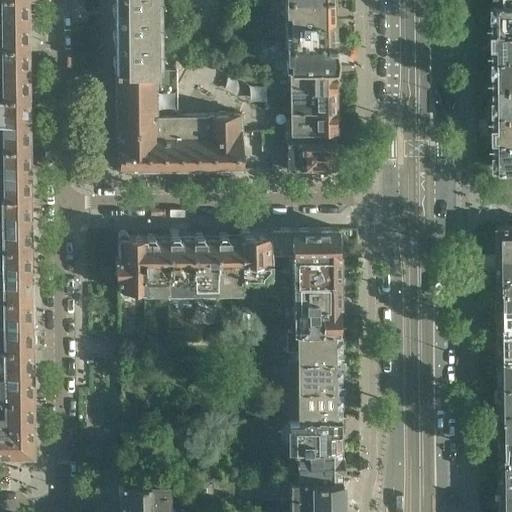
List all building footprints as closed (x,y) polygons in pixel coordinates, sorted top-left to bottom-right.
[(24,3),(27,1),(26,0),(0,0),(0,15),(24,15),(24,3)] [(160,3),(160,0),(114,0),(114,15),(156,15),(156,14),(156,3),(160,3)] [(331,19),(331,7),(334,4),(333,0),(288,0),(289,10),(285,10),(285,20),(331,19)] [(493,5),(492,5),(492,13),(493,13),(495,15),(495,28),(511,27),(511,0),(508,0),(495,0),(495,3),(493,5)] [(161,30),(161,15),(161,14),(156,14),(156,15),(114,15),(115,41),(157,41),(157,40),(156,30),(161,30)] [(27,28),(25,27),(24,15),(0,15),(0,40),(25,40),(25,38),(27,37),(27,28)] [(335,43),(334,31),(331,28),(331,19),(285,20),(285,29),(289,29),(289,43),(335,43)] [(493,32),(493,40),(495,42),(495,56),(511,55),(511,27),(495,28),(495,30),(493,32)] [(25,53),(27,52),(27,43),(25,42),(25,40),(0,40),(0,65),(25,65),(25,53)] [(161,56),(161,41),(161,40),(157,40),(157,41),(115,41),(115,68),(157,68),(157,56),(161,56)] [(335,43),(289,43),(277,44),(277,58),(285,57),(285,68),(289,68),(335,67),(335,43)] [(493,59),(493,68),(495,70),(496,83),(511,82),(511,55),(495,56),(495,57),(493,59)] [(28,79),(25,77),(25,65),(0,65),(0,90),(25,90),(25,88),(28,87),(28,79)] [(241,164),(241,112),(209,112),(209,113),(155,114),(154,80),(175,80),(175,67),(157,68),(115,68),(116,128),(117,128),(117,166),(241,164)] [(339,80),(335,73),(335,67),(289,68),(289,88),(335,88),(335,87),(339,80)] [(494,98),(493,98),(493,106),(494,106),(496,108),(496,110),(511,110),(511,82),(496,83),(496,96),(494,98)] [(335,109),(335,88),(289,88),(290,109),(335,109)] [(26,103),(28,102),(28,94),(25,92),(25,90),(0,90),(0,115),(26,116),(26,103)] [(335,124),(340,117),(335,110),(335,109),(290,109),(290,131),(336,130),(335,124)] [(494,125),(494,134),(496,136),(496,137),(511,137),(511,110),(496,110),(496,123),(494,125)] [(28,129),(26,128),(26,116),(0,115),(0,141),(26,141),(26,139),(28,137),(28,129)] [(494,153),(494,161),(495,161),(497,163),(497,166),(511,165),(511,137),(496,137),(496,150),(494,153)] [(342,159),(339,153),(336,153),(336,140),(291,140),(291,151),(287,151),(287,168),(336,167),(336,165),(339,165),(342,159)] [(26,154),(29,152),(29,144),(26,143),(26,141),(0,141),(0,166),(26,166),(26,154)] [(283,165),(283,148),(271,148),(271,165),(283,165)] [(29,180),(27,178),(26,166),(0,166),(0,191),(27,191),(27,189),(29,188),(29,180)] [(27,204),(29,203),(29,195),(27,193),(27,191),(0,191),(0,216),(27,216),(27,204)] [(30,230),(27,229),(27,216),(0,216),(0,241),(27,242),(27,240),(30,238),(30,230)] [(511,224),(497,225),(498,252),(511,252),(511,224)] [(337,241),(340,240),(340,233),(337,231),(337,227),(269,228),(269,232),(269,250),(278,250),(278,247),(291,247),(291,254),(337,253),(337,241)] [(269,264),(269,250),(269,232),(250,232),(248,228),(241,228),(238,232),(239,236),(239,270),(240,270),(264,269),(269,264)] [(143,286),(142,234),(128,234),(125,230),(120,230),(117,234),(118,286),(120,290),(132,289),(135,286),(143,286)] [(191,285),(191,237),(180,237),(177,233),(171,234),(168,237),(168,238),(166,238),(167,285),(191,285)] [(215,285),(215,237),(204,237),(201,233),(198,233),(195,233),(193,237),(191,237),(191,285),(215,285)] [(239,270),(239,236),(228,237),(228,236),(225,233),(219,233),(217,236),(217,237),(215,237),(215,285),(240,284),(240,270),(239,270)] [(167,285),(166,238),(155,238),(153,234),(142,234),(143,286),(167,285)] [(27,255),(30,253),(30,245),(27,244),(27,242),(0,241),(0,267),(28,267),(27,255)] [(511,278),(511,252),(498,252),(498,278),(511,278)] [(340,267),(337,265),(337,253),(291,254),(291,264),(296,264),(296,279),(340,278),(340,267)] [(30,280),(28,279),(28,267),(0,267),(0,292),(28,292),(28,290),(30,289),(30,280)] [(338,291),(340,290),(340,278),(296,279),(296,293),(292,293),(292,304),(338,303),(338,291)] [(511,304),(511,278),(498,278),(498,305),(511,304)] [(28,305),(31,304),(31,295),(28,294),(28,292),(0,292),(0,317),(28,317),(28,305)] [(341,317),(338,315),(338,303),(292,304),(292,314),(296,314),(297,328),(297,329),(338,328),(338,325),(341,323),(341,317)] [(511,330),(511,304),(498,305),(499,331),(511,330)] [(31,331),(28,329),(28,317),(0,317),(0,342),(29,342),(29,340),(31,339),(31,331)] [(338,343),(341,341),(341,334),(338,332),(338,328),(297,329),(297,328),(292,328),(292,329),(287,329),(287,343),(301,342),(301,358),(339,357),(338,343)] [(511,356),(511,330),(499,331),(499,357),(511,356)] [(29,355),(31,354),(31,346),(29,344),(29,342),(0,342),(0,367),(29,368),(29,355)] [(511,382),(511,356),(499,357),(499,383),(511,382)] [(339,386),(339,372),(341,369),(341,363),(339,361),(339,357),(301,358),(287,358),(287,372),(301,371),(302,387),(339,386)] [(32,381),(29,380),(29,368),(0,367),(0,393),(29,393),(29,391),(32,389),(32,381)] [(511,408),(511,382),(499,383),(500,409),(511,408)] [(339,416),(339,401),(342,398),(341,392),(339,390),(339,386),(302,387),(288,387),(288,403),(302,403),(302,416),(339,416)] [(0,448),(30,448),(29,406),(32,404),(32,396),(29,395),(29,393),(0,393),(0,448)] [(511,434),(511,408),(500,409),(500,435),(511,434)] [(339,434),(339,427),(345,427),(345,416),(339,416),(302,416),(283,417),(284,447),(340,445),(339,440),(345,440),(345,434),(339,434)] [(511,460),(511,434),(500,435),(500,461),(511,460)] [(344,465),(344,456),(340,451),(340,445),(284,447),(284,478),(292,477),(340,476),(340,475),(340,465),(343,465),(343,466),(344,465)] [(511,487),(511,460),(500,461),(501,487),(511,487)] [(340,511),(340,489),(343,488),(343,480),(340,478),(340,476),(292,477),(292,511),(340,511)] [(165,504),(165,485),(164,478),(120,479),(121,504),(165,504)] [(211,495),(210,480),(196,480),(196,495),(211,495)] [(511,511),(511,487),(501,487),(500,511),(511,511)]
